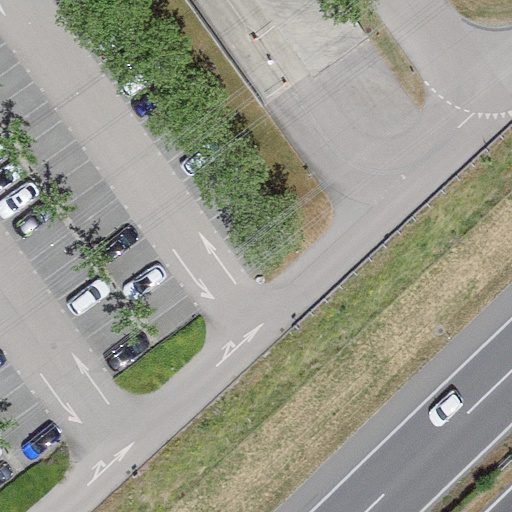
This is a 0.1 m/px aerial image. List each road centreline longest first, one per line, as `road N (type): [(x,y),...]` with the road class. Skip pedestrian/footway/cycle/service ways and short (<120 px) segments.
road 1 (motorway): [(511,373),(367,511)]
road 2 (unclassified): [(412,0),(453,56),(485,78),(511,72)]
